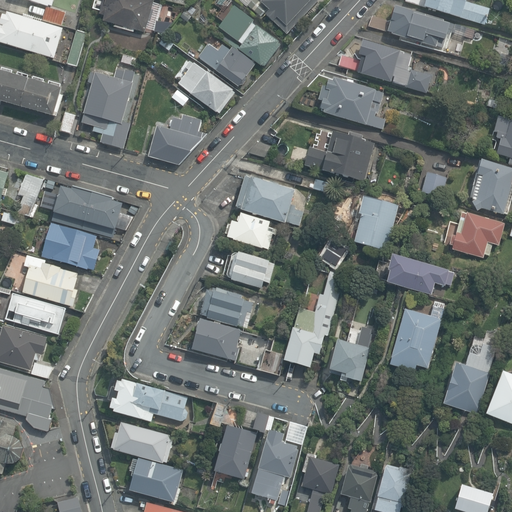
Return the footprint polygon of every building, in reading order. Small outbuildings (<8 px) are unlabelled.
[(155,0),(103,0),(100,14),(104,15),(102,22),(144,31),(155,0)] [(321,0),(252,0),(250,3),(288,35),(321,0)] [(406,0),(406,3),(485,25),(490,8),(466,1),(466,0),(406,0)] [(450,21),(395,5),(387,33),(442,49),(450,21)] [(62,13),(44,7),(40,21),(58,26),(62,13)] [(0,43),(55,60),(63,29),(8,13),(7,16),(3,15),(1,23),(0,22),(0,43)] [(284,44),(243,18),(238,24),(233,22),(225,31),(244,44),(241,50),(267,68),(284,44)] [(412,55),(356,40),(352,57),(339,53),(336,65),(352,69),(351,73),(425,93),(430,74),(420,72),(422,63),(410,60),(412,55)] [(219,51),(210,46),(199,60),(236,88),(258,65),(234,48),(231,50),(223,46),(219,51)] [(122,51),(119,61),(134,65),(137,55),(122,51)] [(230,90),(187,61),(173,79),(214,113),(230,90)] [(114,77),(96,71),(82,122),(94,126),(93,132),(102,134),(100,142),(123,148),(129,123),(122,121),(132,82),(134,70),(116,67),(114,77)] [(0,101),(54,117),(62,89),(0,71),(0,101)] [(381,91),(330,79),(329,86),(318,83),(312,108),(318,110),(317,114),(379,129),(382,117),(375,115),(381,91)] [(153,80),(150,96),(165,98),(168,83),(153,80)] [(60,131),(71,134),(76,116),(65,113),(60,131)] [(198,118),(180,113),(178,118),(169,117),(167,127),(154,126),(146,155),(177,165),(202,134),(195,131),(198,118)] [(511,120),(492,115),(487,135),(493,136),(489,153),(506,158),(505,163),(511,164),(511,120)] [(381,144),(336,133),(331,154),(309,148),(306,167),(371,185),(381,144)] [(464,206),(498,215),(506,217),(511,195),(511,194),(504,193),(510,168),(471,157),(466,173),(472,175),(464,206)] [(0,206),(9,174),(0,171),(0,206)] [(446,177),(426,171),(420,189),(441,195),(446,177)] [(44,180),(26,174),(9,210),(28,216),(44,180)] [(291,189),(239,177),(229,208),(294,225),(298,208),(285,205),(291,189)] [(70,189),(59,186),(50,220),(112,237),(122,203),(111,200),(112,197),(71,186),(70,189)] [(398,204),(362,194),(357,212),(361,213),(354,240),(386,249),(398,204)] [(0,220),(19,225),(21,217),(0,211),(0,220)] [(447,246),(446,250),(480,259),(482,254),(487,255),(490,244),(495,246),(501,224),(454,211),(451,223),(447,222),(441,244),(447,246)] [(226,219),(221,237),(266,249),(271,229),(267,228),(268,221),(235,212),(232,221),(226,219)] [(97,236),(53,224),(44,256),(93,270),(99,250),(94,248),(97,236)] [(260,289),(262,281),(266,282),(272,264),(228,250),(220,277),(260,289)] [(379,270),(377,280),(428,294),(432,282),(447,287),(452,272),(381,253),(376,269),(379,270)] [(23,293),(73,307),(78,291),(74,290),(78,278),(77,278),(78,274),(46,265),(46,262),(28,256),(24,267),(31,269),(23,293)] [(343,275),(329,271),(323,295),(319,294),(314,312),(298,308),(285,360),(310,367),(314,353),(319,354),(324,334),(327,335),(343,275)] [(0,287),(11,290),(14,280),(3,277),(0,287)] [(12,291),(23,293),(25,286),(14,283),(12,291)] [(206,290),(200,288),(193,315),(243,328),(250,298),(207,287),(206,290)] [(59,335),(66,309),(14,294),(6,320),(59,335)] [(427,315),(399,308),(385,364),(395,367),(394,369),(413,374),(415,365),(427,368),(443,305),(430,301),(427,315)] [(238,330),(192,318),(185,349),(234,361),(238,344),(235,343),(238,330)] [(0,360),(32,369),(35,358),(40,360),(41,354),(43,354),(48,336),(4,324),(0,338),(0,360)] [(353,374),(356,375),(368,329),(357,326),(356,331),(353,331),(350,343),(330,338),(322,368),(338,373),(337,376),(351,380),(353,374)] [(254,351),(239,347),(235,363),(250,367),(254,351)] [(277,354),(259,349),(254,370),(273,374),(277,354)] [(456,365),(446,362),(435,403),(474,414),(487,367),(473,363),(475,354),(460,350),(456,365)] [(32,371),(48,376),(54,366),(35,361),(32,371)] [(505,375),(491,370),(477,413),(511,424),(511,366),(508,365),(505,375)] [(0,409),(0,414),(48,428),(51,416),(49,415),(52,407),(49,384),(0,370),(0,405),(1,406),(0,409)] [(177,422),(178,420),(182,421),(186,409),(182,407),(185,398),(118,377),(117,381),(110,379),(107,389),(111,391),(110,397),(103,395),(100,406),(106,408),(105,410),(147,423),(150,414),(177,422)] [(224,405),(212,401),(205,424),(218,427),(224,405)] [(265,415),(252,411),(247,428),(260,432),(265,415)] [(164,462),(172,434),(120,419),(117,431),(113,430),(109,446),(164,462)] [(0,473),(3,475),(6,463),(15,463),(21,459),(24,449),(21,441),(14,436),(17,425),(0,420),(0,473)] [(211,471),(241,480),(250,448),(255,449),(258,437),(254,436),(255,433),(225,424),(211,471)] [(290,475),(298,448),(279,443),(282,433),(267,429),(250,490),(280,499),(287,474),(290,475)] [(176,501),(184,469),(137,456),(129,488),(176,501)] [(321,511),(334,465),(301,456),(290,497),(305,501),(302,511),(321,511)] [(363,511),(373,471),(365,469),(366,465),(355,462),(354,466),(339,463),(331,494),(345,497),(342,509),(346,510),(345,511),(363,511)] [(403,470),(378,463),(369,497),(371,497),(368,508),(383,511),(388,511),(392,501),(395,502),(403,470)] [(54,478),(59,496),(69,493),(65,475),(54,478)] [(480,511),(486,492),(451,482),(444,507),(459,511),(480,511)] [(53,501),(56,511),(78,511),(74,495),(53,501)] [(191,511),(146,500),(143,511),(191,511)]
